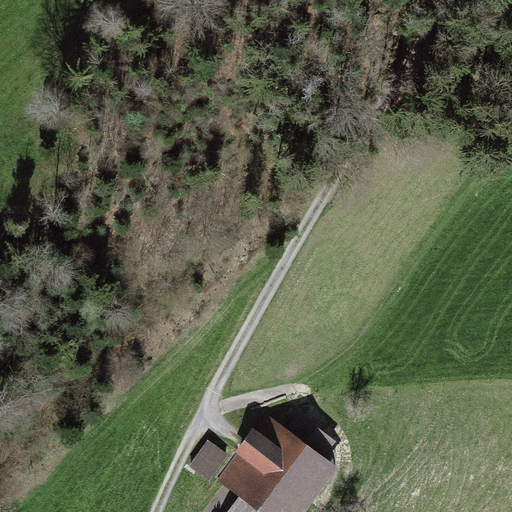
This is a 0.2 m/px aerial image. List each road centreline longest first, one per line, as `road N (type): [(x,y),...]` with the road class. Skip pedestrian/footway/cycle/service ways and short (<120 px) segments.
road 1 (track): [(212,393),(374,101),(458,0)]
road 2 (track): [(157,511),(212,393)]
